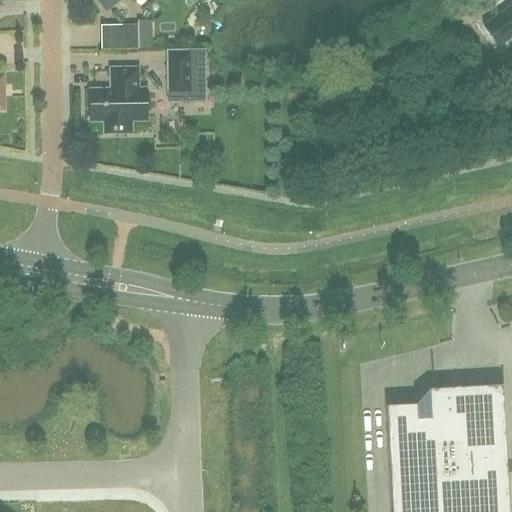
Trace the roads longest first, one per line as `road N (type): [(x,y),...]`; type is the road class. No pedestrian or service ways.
road 1 (primary): [(499,268),(307,309),(191,303)]
road 2 (residential): [(39,262),(51,158),(50,0)]
road 3 (unclassified): [(0,478),(191,477)]
road 4 (unclassified): [(191,303),(191,477)]
road 5 (primary): [(191,303),(114,274),(39,262)]
road 6 (primary): [(36,285),(191,303)]
